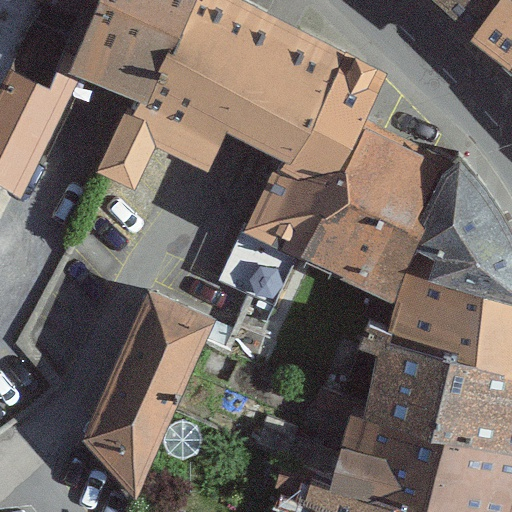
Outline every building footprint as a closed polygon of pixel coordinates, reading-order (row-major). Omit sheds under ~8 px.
[(0,0),(0,96),(29,40),(34,30),(44,0),(0,0)] [(56,0),(98,20),(105,0),(56,0)] [(154,91),(203,0),(105,0),(98,20),(80,61),(154,91)] [(300,155),(345,65),(211,0),(203,0),(154,91),(109,176),(143,190),(167,142),(219,167),(242,128),(300,155)] [(511,0),(438,0),(487,42),(511,9),(511,0)] [(511,9),(487,42),(511,61),(511,9)] [(71,60),(29,40),(0,96),(0,179),(11,186),(71,60)] [(389,86),(345,65),(300,155),(262,233),(313,254),(376,119),(389,86)] [(404,234),(436,144),(376,119),(313,254),(388,293),(404,234)] [(436,144),(404,234),(425,238),(418,261),(511,287),(511,233),(501,208),(488,184),(467,152),(449,133),(436,144)] [(379,328),(511,365),(511,287),(418,261),(425,238),(404,234),(388,293),(381,320),(379,328)] [(277,251),(247,237),(224,285),(254,299),(266,274),(277,251)] [(285,283),(266,274),(254,299),(246,315),(265,324),(285,283)] [(219,325),(159,301),(94,444),(142,496),(219,325)] [(349,406),(511,447),(511,365),(379,328),(381,320),(358,314),(352,339),(366,343),(349,406)] [(511,447),(349,406),(342,444),(511,484),(511,447)] [(332,481),(448,511),(510,511),(511,505),(511,484),(342,444),(335,470),(332,481)] [(448,511),(332,481),(335,470),(283,455),(279,484),(319,497),(315,511),(448,511)]
